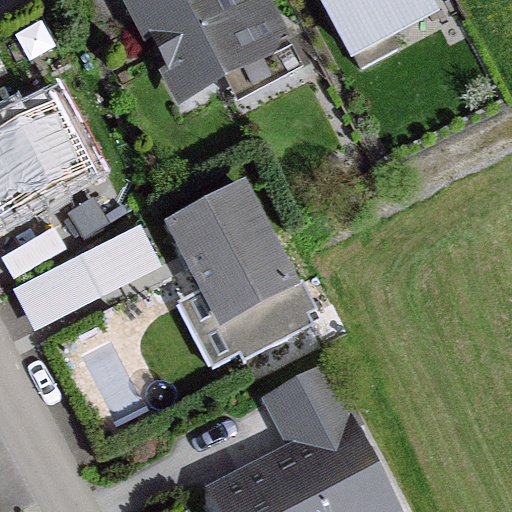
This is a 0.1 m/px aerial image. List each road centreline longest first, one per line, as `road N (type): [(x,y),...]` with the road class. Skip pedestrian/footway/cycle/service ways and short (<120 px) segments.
road 1 (track): [(511,123),(317,228)]
road 2 (residential): [(0,385),(65,511)]
